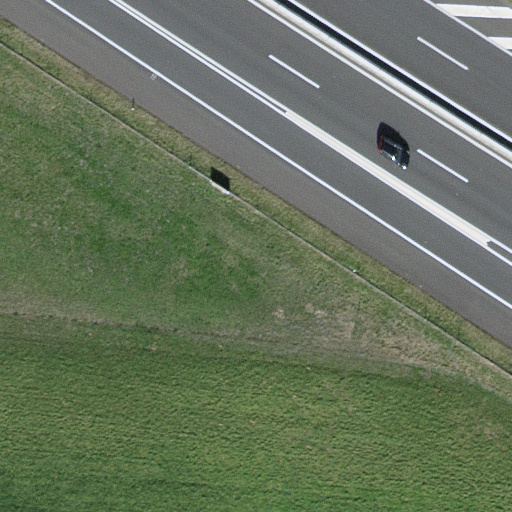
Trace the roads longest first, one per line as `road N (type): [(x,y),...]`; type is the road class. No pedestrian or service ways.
road 1 (motorway): [(125,0),(511,268)]
road 2 (motorway): [(184,0),(511,208)]
road 3 (motorway): [(511,91),(366,0)]
